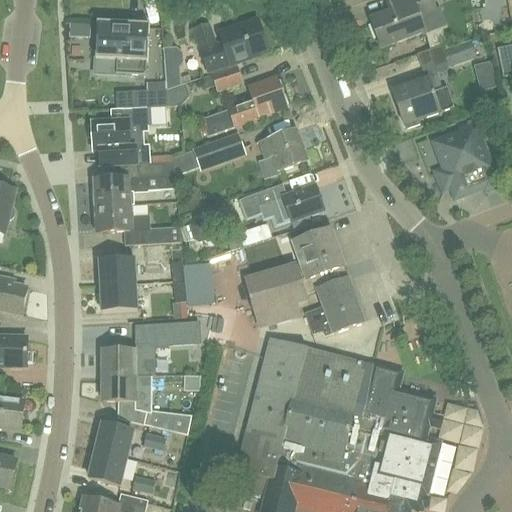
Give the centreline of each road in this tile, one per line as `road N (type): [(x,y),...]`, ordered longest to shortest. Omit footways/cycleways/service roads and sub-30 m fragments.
road 1 (residential): [(41,511),(60,427),(64,296),(53,221),(13,119)]
road 2 (tertiary): [(427,243),(369,173),(301,0)]
road 3 (tertiary): [(504,453),(427,243)]
road 4 (unknown): [(225,511),(248,354)]
